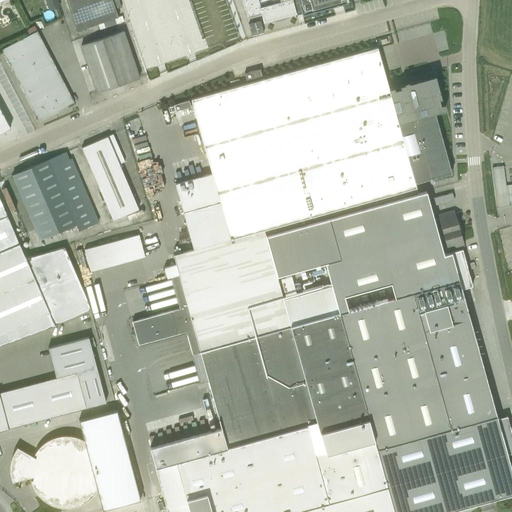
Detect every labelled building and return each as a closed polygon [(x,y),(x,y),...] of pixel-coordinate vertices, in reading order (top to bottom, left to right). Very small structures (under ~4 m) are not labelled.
[(44,0),(48,11),(58,7),(55,0),(44,0)] [(65,0),(76,31),(102,22),(104,28),(115,24),(113,18),(117,17),(111,0),(65,0)] [(112,0),(116,10),(122,8),(119,0),(112,0)] [(179,0),(125,0),(145,68),(195,54),(179,0)] [(203,47),(237,37),(225,0),(190,0),(200,34),(190,37),(194,48),(198,47),(195,39),(200,37),(203,47)] [(240,0),(245,15),(245,17),(247,16),(248,16),(248,14),(258,11),(258,13),(261,12),(263,21),(274,18),(274,20),(285,18),(284,16),(294,13),(290,0),(260,0),(258,1),(257,0),(240,0)] [(249,24),(248,25),(251,36),(252,35),(262,33),(259,21),(249,24)] [(41,33),(50,56),(60,52),(50,29),(41,33)] [(1,50),(33,112),(38,120),(73,102),(36,31),(30,35),(1,50)] [(81,45),(96,92),(97,92),(138,78),(122,31),(81,45)] [(489,392),(461,289),(460,288),(458,280),(394,297),(347,310),(328,315),(326,307),(335,305),(331,286),(282,299),(276,276),(263,230),(415,188),(415,187),(414,183),(414,181),(449,172),(432,113),(434,113),(444,110),(434,76),(408,83),(407,81),(403,82),(404,84),(388,88),(376,47),(262,79),(190,99),(211,173),(174,183),(180,203),(192,249),(172,254),(175,264),(166,267),(163,267),(166,278),(169,277),(170,277),(178,305),(179,308),(185,331),(186,335),(186,334),(191,354),(196,372),(197,374),(199,382),(207,379),(220,428),(215,429),(148,447),(153,467),(166,511),(445,511),(447,511),(465,511),(475,506),(474,504),(511,493),(511,474),(506,454),(511,452),(511,437),(506,416),(497,419),(489,392)] [(56,64),(66,86),(78,81),(67,59),(56,64)] [(261,75),(259,69),(243,73),(245,80),(261,75)] [(175,111),(190,107),(188,100),(173,104),(175,111)] [(0,132),(1,132),(0,129),(0,121),(4,119),(9,128),(10,127),(0,109),(0,132)] [(112,134),(81,147),(112,220),(138,209),(118,164),(124,161),(112,134)] [(63,153),(12,175),(15,184),(39,239),(75,224),(78,230),(96,222),(71,160),(67,162),(63,153)] [(503,166),(491,167),(496,207),(508,205),(503,166)] [(394,297),(458,279),(458,280),(460,288),(471,286),(461,249),(451,252),(443,254),(425,191),(417,193),(415,187),(415,188),(263,230),(276,276),(324,262),(331,286),(335,305),(326,307),(328,315),(347,310),(343,296),(390,283),(394,297)] [(432,198),(434,205),(453,200),(451,193),(432,198)] [(25,257),(0,198),(0,304),(11,330),(49,314),(53,324),(90,308),(64,247),(25,257)] [(437,215),(442,233),(461,227),(459,222),(457,223),(453,210),(437,215)] [(461,227),(442,233),(447,251),(463,246),(460,233),(462,232),(461,227)] [(137,233),(81,247),(86,270),(143,256),(137,233)] [(290,277),(280,279),(284,296),(295,293),(290,277)] [(11,330),(0,304),(0,344),(53,325),(53,324),(49,314),(11,330)] [(178,308),(170,311),(131,321),(138,344),(176,333),(185,331),(179,308),(178,308)] [(55,377),(0,391),(0,430),(105,402),(87,337),(47,348),(55,377)] [(10,476),(12,482),(32,476),(32,480),(30,480),(32,485),(34,490),(37,494),(41,498),(46,502),(51,504),(56,506),(61,507),(67,507),(72,507),(77,505),(85,502),(91,497),(95,491),(98,486),(114,496),(116,492),(118,488),(120,484),(120,480),(121,476),(121,471),(120,467),(119,463),(118,461),(101,465),(100,463),(99,459),(97,455),(95,451),(92,448),(89,445),(86,442),(82,440),(78,438),(74,436),(70,436),(66,435),(62,435),(57,436),(53,437),(49,439),(46,441),(42,443),(39,446),(37,449),(34,453),(32,456),(17,447),(13,452),(11,458),(10,464),(9,470),(10,476)]
